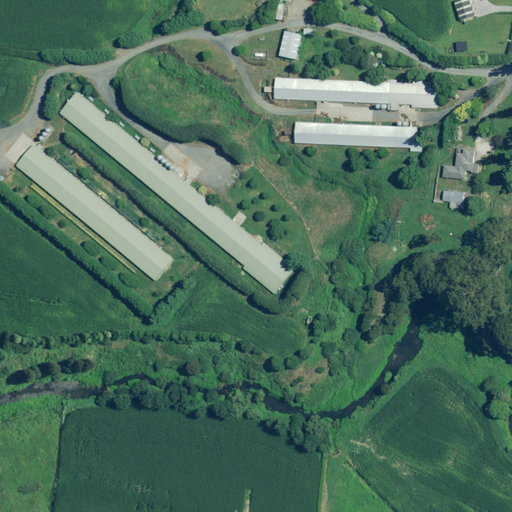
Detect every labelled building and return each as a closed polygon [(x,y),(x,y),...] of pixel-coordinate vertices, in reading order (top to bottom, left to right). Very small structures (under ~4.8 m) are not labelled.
[(286,1),(276,0),(275,11),(275,19),(285,20),(286,1)] [(294,34),(279,31),(274,55),(290,58),(294,34)] [(430,86),(270,79),(269,98),(429,106),(430,86)] [(273,289),(289,270),(69,93),(53,112),(273,289)] [(412,128),(290,122),(289,142),(411,148),(412,128)] [(168,255),(30,145),(10,169),(148,280),(168,255)] [(477,150),(465,149),(464,153),(459,152),(458,166),(446,165),(445,177),(467,179),(468,171),(474,171),(474,173),(479,173),(480,164),(475,164),(477,150)] [(466,193),(446,191),(445,201),(452,202),(452,208),(464,209),(466,193)]
